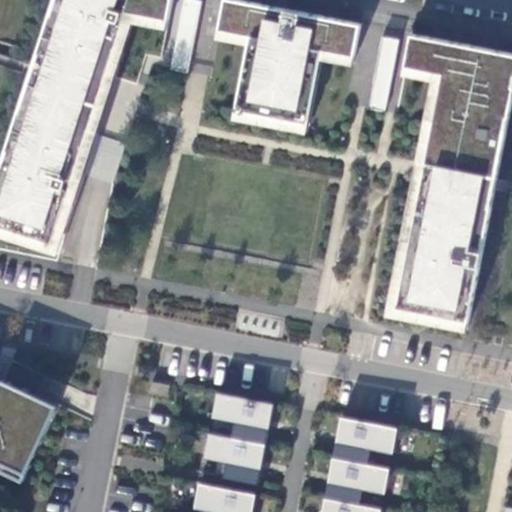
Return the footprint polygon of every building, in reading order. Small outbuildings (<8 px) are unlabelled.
[(1,166),(0,169),(0,225),(52,241),(84,146),(88,131),(92,120),(102,91),(107,73),(124,21),(119,20),(122,10),(169,20),(172,0),(62,0),(58,14),(50,12),(37,52),(46,54),(28,111),(19,109),(7,149),(14,151),(9,169),(1,166)] [(184,0),(171,70),(186,73),(200,0),(198,0),(184,0)] [(360,23),(235,0),(225,0),(220,31),(250,36),(236,110),(308,123),(322,50),(354,56),(360,23)] [(511,54),(410,35),(404,66),(441,73),(430,132),(422,170),(418,194),(396,309),(467,323),(490,207),(480,205),(492,145),(501,146),(504,131),(495,129),(498,115),(507,117),(511,89),(511,86),(504,85),(507,74),(511,75),(511,54)] [(371,109),(384,112),(397,40),(382,37),(371,92),(374,92),(371,109)] [(0,469),(23,480),(58,404),(1,378),(0,380),(0,469)] [(150,391),(168,395),(170,384),(152,381),(150,391)] [(234,420),(232,435),(267,442),(275,402),(218,391),(213,416),(234,420)] [(342,415),(334,455),(369,462),(371,447),(393,451),(398,425),(342,415)] [(259,483),(267,442),(232,435),(210,431),(205,456),(219,459),(216,475),(259,483)] [(369,462),(334,455),(326,497),(360,503),(363,488),(386,492),(390,466),(369,462)] [(217,511),(216,511),(253,511),(257,493),(200,482),(195,507),(217,511)] [(326,497),(323,511),(381,511),(382,507),(360,503),(326,497)]
